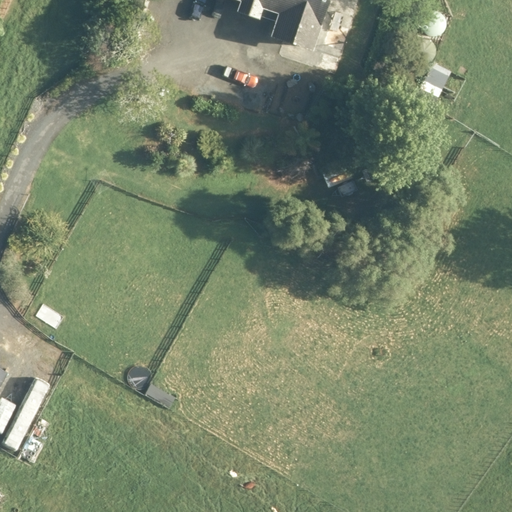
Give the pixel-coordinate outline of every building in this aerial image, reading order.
[(236,0),(236,2),(237,5),(238,7),(239,10),(240,12),(243,15),(244,16),(246,17),(251,0),(262,0),(289,8),(275,52),(335,71),(357,0),(236,0)] [(449,70),(431,60),(421,80),(439,89),(449,70)] [(302,108),(298,124),(316,129),(321,114),(302,108)] [(258,130),(241,130),(241,140),(258,140),(258,130)] [(341,159),(347,175),(360,170),(354,154),(341,159)] [(262,187),(312,171),(307,156),(257,172),(262,187)]
